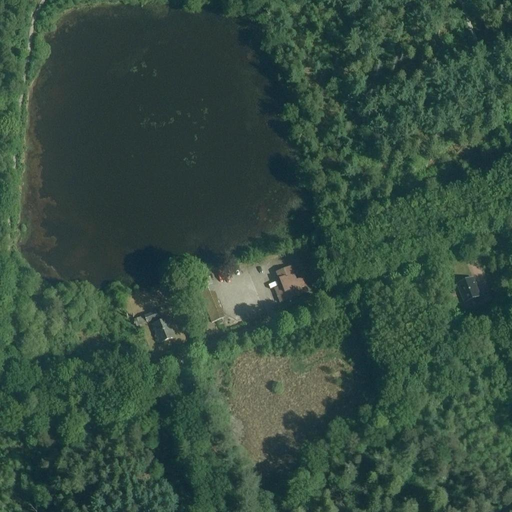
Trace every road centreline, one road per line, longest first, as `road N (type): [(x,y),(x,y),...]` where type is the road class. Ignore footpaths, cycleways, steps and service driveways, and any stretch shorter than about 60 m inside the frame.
road 1 (unclassified): [(511,224),(175,361)]
road 2 (track): [(235,511),(184,383)]
